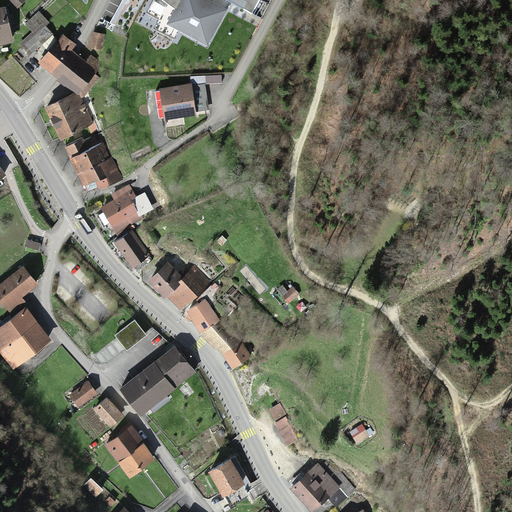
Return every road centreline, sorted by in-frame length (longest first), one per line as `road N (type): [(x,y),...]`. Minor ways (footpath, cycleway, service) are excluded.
road 1 (track): [(476,511),(455,395),(389,312),(305,269),(289,233),(292,172),(340,0)]
road 2 (primary): [(75,217),(128,282),(211,361),(294,511)]
road 3 (residential): [(75,217),(58,237),(42,319),(204,511)]
road 4 (residential): [(13,114),(82,40),(101,0)]
road 5 (track): [(389,312),(509,241)]
road 6 (track): [(216,115),(331,39)]
road 7 (residential): [(279,0),(216,115)]
road 8 (primary): [(13,114),(75,217)]
